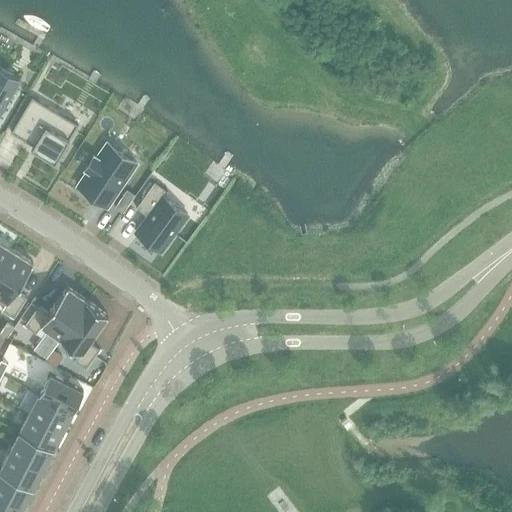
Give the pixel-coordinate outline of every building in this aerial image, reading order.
[(0,76),(0,113),(21,78),(0,76)] [(78,123),(32,95),(11,131),(41,149),(39,152),(55,162),(78,123)] [(88,170),(77,185),(107,205),(136,162),(107,142),(96,157),(94,155),(85,169),(88,170)] [(136,207),(147,215),(135,231),(161,250),(188,213),(163,195),(167,189),(154,181),(136,207)] [(127,190),(116,206),(124,211),(135,195),(127,190)] [(0,267),(12,249),(0,241),(0,267)] [(33,262),(12,249),(0,267),(0,297),(6,301),(2,309),(14,316),(26,296),(16,290),(33,262)] [(60,338),(88,300),(67,285),(48,312),(38,304),(24,324),(36,332),(41,324),(60,338)] [(88,300),(60,338),(80,351),(74,359),(86,367),(99,348),(90,341),(109,315),(88,300)] [(7,321),(0,331),(8,336),(14,326),(7,321)] [(47,357),(45,359),(55,366),(63,354),(54,347),(47,357)] [(49,372),(39,392),(73,410),(83,390),(49,372)] [(39,392),(29,412),(63,429),(73,410),(39,392)] [(29,412),(19,431),(53,448),(63,429),(29,412)] [(19,431),(9,450),(44,468),(53,448),(19,431)] [(9,450),(0,467),(0,469),(34,487),(44,468),(9,450)] [(0,469),(0,493),(24,506),(34,487),(0,469)] [(0,493),(0,511),(20,511),(24,506),(0,493)]
